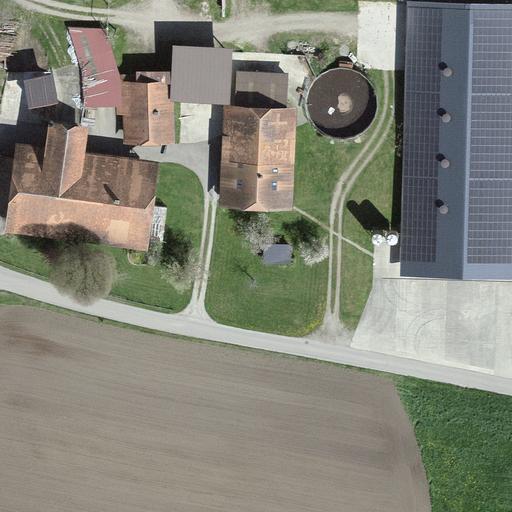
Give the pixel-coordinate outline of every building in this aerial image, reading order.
[(511,4),(411,2),(404,261),(511,264),(511,4)] [(312,121),(321,132),(334,138),(348,138),(361,134),(372,124),(378,111),(378,97),(373,84),(364,73),(351,68),(337,67),(324,72),(313,81),(307,94),(307,108),(312,121)] [(52,72),(24,72),(28,98),(56,101),(56,87),(52,72)] [(286,74),(238,72),(236,109),(237,109),(233,195),(280,197),(284,112),(285,112),(286,74)] [(135,76),(117,76),(118,106),(135,106),(135,136),(160,135),(160,81),(151,81),(151,73),(135,73),(135,76)] [(192,74),(172,75),(173,90),(193,89),(192,74)] [(81,127),(54,123),(49,162),(0,155),(0,211),(23,214),(21,229),(42,232),(44,217),(141,229),(148,175),(76,165),(81,127)]
